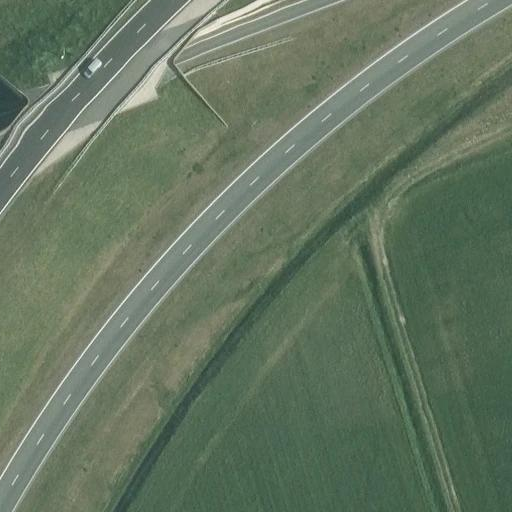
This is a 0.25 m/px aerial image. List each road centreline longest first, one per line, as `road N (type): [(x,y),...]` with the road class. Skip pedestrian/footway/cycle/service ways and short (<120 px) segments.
road 1 (trunk): [(0,506),(126,320),(223,212),(297,139),(499,0)]
road 2 (trunk): [(0,123),(331,0)]
road 3 (trunk): [(167,0),(47,125),(0,192)]
